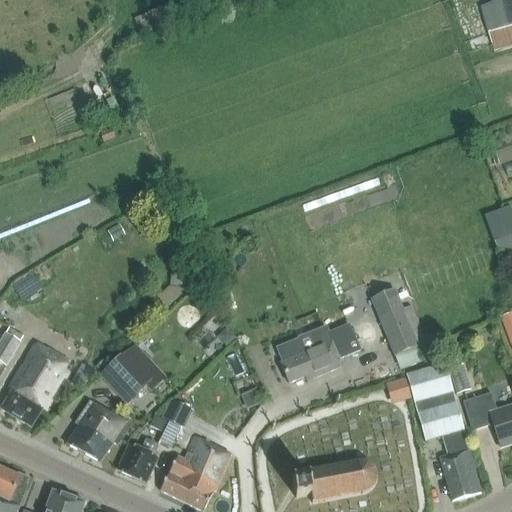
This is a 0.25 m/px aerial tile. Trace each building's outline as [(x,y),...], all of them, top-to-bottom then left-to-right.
[(511,26),(511,0),(507,0),(480,8),(488,33),(511,26)] [(157,19),(173,14),(169,4),(154,9),(157,19)] [(49,99),(62,131),(74,127),(70,115),(83,110),(75,89),(49,99)] [(107,233),(113,242),(124,235),(119,226),(107,233)] [(511,250),(511,238),(509,231),(491,238),(498,256),(511,250)] [(187,271),(171,269),(170,286),(185,288),(187,271)] [(395,357),(417,348),(402,311),(394,292),(372,301),(380,320),(395,357)] [(511,308),(510,310),(511,313),(499,318),(511,351),(511,308)] [(298,341),(277,350),(283,364),(281,365),(288,384),(311,375),(313,380),(341,368),(338,361),(360,352),(349,326),(326,335),(328,341),(302,351),(298,341)] [(0,341),(0,364),(5,367),(22,338),(7,329),(0,341)] [(0,409),(30,428),(41,410),(44,412),(52,399),(56,402),(69,383),(51,372),(59,359),(36,345),(9,390),(11,391),(0,409)] [(121,358),(120,357),(99,375),(124,404),(146,386),(151,391),(165,379),(135,345),(121,358)] [(439,458),(450,501),(479,493),(462,430),(463,430),(445,364),(406,374),(424,441),(441,436),(446,456),(439,458)] [(471,391),(463,366),(449,370),(457,395),(471,391)] [(386,384),(391,402),(410,397),(405,379),(386,384)] [(250,394),(243,396),(249,409),(261,403),(255,391),(253,392),(250,394)] [(511,407),(497,412),(491,395),(463,403),(472,431),(493,425),(500,448),(511,443),(511,407)] [(188,409),(170,400),(161,418),(180,427),(188,409)] [(118,446),(130,424),(90,402),(77,425),(80,426),(69,446),(102,464),(114,443),(118,446)] [(171,448),(180,430),(154,417),(150,426),(163,433),(159,442),(171,448)] [(215,492),(232,456),(194,438),(183,460),(177,457),(160,492),(202,511),(204,511),(214,492),(215,492)] [(158,446),(146,440),(141,451),(129,445),(117,471),(143,484),(150,470),(151,471),(156,461),(154,460),(155,457),(153,456),(158,446)] [(308,479),(293,481),(296,499),(311,496),(312,502),(361,493),(366,492),(368,491),(371,489),(372,488),(373,485),(374,484),(375,482),(375,479),(375,477),(375,474),(374,472),(372,469),(370,465),(367,464),(364,463),(360,463),(356,463),(306,473),(308,479)] [(0,511),(15,511),(29,484),(0,470),(0,511)] [(79,511),(83,503),(50,492),(43,511),(79,511)]
